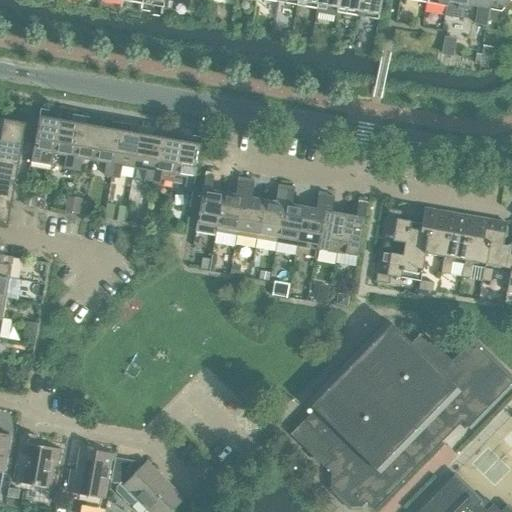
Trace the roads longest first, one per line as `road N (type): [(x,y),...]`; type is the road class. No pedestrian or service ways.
road 1 (tertiary): [(0,71),(364,136)]
road 2 (residential): [(191,487),(147,443),(45,424),(25,404),(0,399)]
road 3 (residential): [(201,153),(356,182)]
road 4 (tertiary): [(364,136),(480,155),(511,151)]
road 5 (residential): [(0,238),(112,257),(88,277)]
road 6 (residential): [(356,182),(497,208)]
